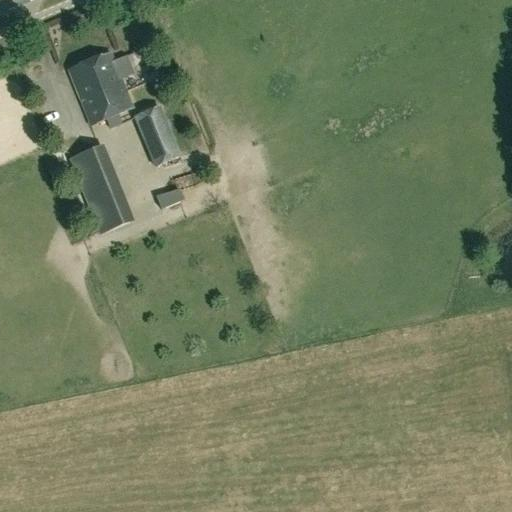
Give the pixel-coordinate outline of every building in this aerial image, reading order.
[(90,127),(132,112),(112,56),(70,71),(90,127)] [(155,167),(178,158),(160,110),(137,120),(155,167)] [(107,167),(100,149),(70,161),(77,179),(107,167)] [(89,179),(93,198),(114,193),(110,174),(89,179)] [(176,183),(154,187),(157,199),(179,195),(176,183)]
